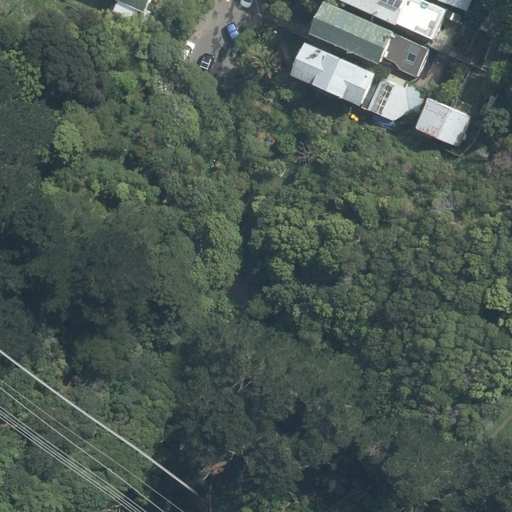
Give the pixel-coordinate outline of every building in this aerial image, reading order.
[(119,0),(148,13),(153,0),(119,0)] [(421,32),(437,38),(449,10),(425,0),(344,0),(402,26),(405,19),(423,27),(421,32)] [(441,0),(441,1),(469,12),(473,0),(441,0)] [(404,71),(419,78),(433,49),(332,4),(328,11),(323,9),(316,24),(321,26),(317,36),(384,66),(388,59),(397,63),(404,71)] [(298,77),(395,120),(423,110),(430,94),(409,85),(407,89),(380,77),(381,75),(312,44),(309,52),(303,49),(294,69),(300,72),(298,77)] [(461,148),(475,118),(432,98),(419,128),(461,148)]
